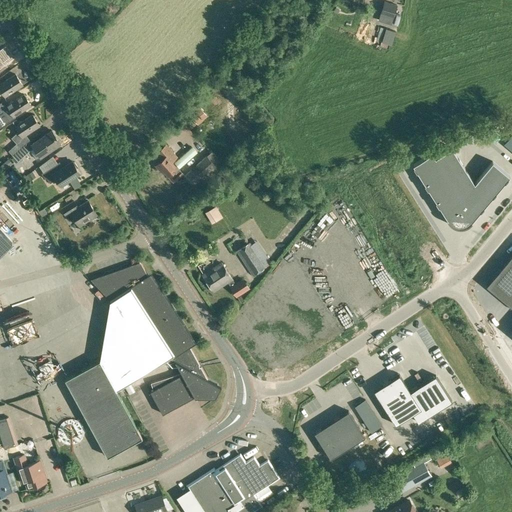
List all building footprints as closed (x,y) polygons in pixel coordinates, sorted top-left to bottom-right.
[(385,7),(384,23),(397,24),(398,8),(385,7)] [(389,29),(385,47),(395,49),(399,31),(389,29)] [(5,44),(0,47),(0,66),(14,57),(5,44)] [(0,94),(3,93),(5,95),(22,84),(15,74),(1,83),(0,82),(0,94)] [(0,126),(7,123),(15,117),(14,115),(31,105),(24,94),(8,104),(1,109),(0,107),(0,126)] [(198,125),(208,116),(200,107),(190,116),(198,125)] [(19,131),(11,138),(16,143),(25,134),(39,125),(32,114),(19,123),(17,119),(13,122),(15,125),(19,131)] [(32,144),(34,147),(40,156),(60,143),(52,131),(32,144)] [(34,147),(32,144),(30,140),(20,148),(12,155),(18,161),(34,147)] [(8,151),(12,155),(20,148),(16,143),(8,151)] [(184,174),(177,167),(172,161),(178,156),(167,143),(156,152),(162,159),(155,164),(161,171),(163,170),(168,176),(167,176),(173,182),(184,174)] [(432,152),(413,164),(448,220),(449,221),(450,222),(451,223),(452,224),(454,225),(455,225),(456,226),(458,226),(459,226),(461,226),(462,226),(463,226),(465,225),(466,225),(467,224),(468,224),(469,223),(470,222),(471,222),(510,175),(492,161),(474,182),(451,147),(435,157),(432,152)] [(197,190),(220,169),(207,155),(184,175),(197,190)] [(0,168),(3,171),(13,163),(9,158),(0,165),(0,168)] [(81,173),(72,160),(63,166),(59,161),(41,172),(45,179),(46,178),(50,183),(55,179),(60,187),(81,173)] [(96,215),(88,201),(78,207),(74,201),(61,209),(65,215),(71,212),(79,225),(96,215)] [(221,207),(210,212),(216,223),(227,218),(221,207)] [(0,227),(0,251),(12,240),(0,227)] [(250,242),(236,251),(253,276),(266,267),(271,264),(265,254),(264,254),(260,257),(252,245),(251,244),(250,242)] [(511,254),(486,285),(511,307),(511,254)] [(191,363),(199,363),(190,346),(196,342),(156,280),(151,283),(140,262),(90,279),(110,300),(129,287),(131,286),(175,355),(166,361),(165,360),(171,367),(180,366),(191,365),(191,363)] [(236,296),(249,288),(243,279),(236,283),(222,262),(202,275),(214,292),(228,283),(236,296)] [(133,442),(142,437),(100,360),(65,379),(102,447),(111,458),(132,441),(133,442)] [(180,366),(181,372),(150,383),(153,389),(150,391),(162,414),(196,395),(203,396),(203,397),(213,397),(214,397),(217,385),(216,384),(207,379),(199,363),(191,363),(191,365),(180,366)] [(390,380),(374,390),(395,424),(413,413),(418,422),(451,400),(435,375),(410,391),(399,374),(390,380)] [(129,385),(134,396),(140,393),(135,382),(129,385)] [(364,434),(348,409),(314,430),(331,455),(364,434)] [(0,433),(5,449),(16,445),(18,444),(9,416),(0,418),(0,433)] [(480,436),(476,430),(472,433),(476,439),(480,436)] [(451,461),(445,450),(435,456),(441,467),(451,461)] [(27,465),(24,454),(14,458),(22,482),(25,481),(27,488),(47,481),(40,460),(27,465)] [(189,488),(176,496),(186,511),(251,511),(253,511),(263,504),(255,492),(278,477),(267,460),(259,466),(253,457),(245,463),(240,454),(215,470),(213,468),(187,485),(189,488)] [(415,466),(423,462),(424,462),(431,458),(428,454),(417,461),(413,463),(415,466)] [(12,490),(3,462),(0,462),(0,496),(1,496),(3,495),(4,495),(4,494),(5,492),(12,490)] [(381,503),(386,500),(431,475),(424,462),(379,486),(374,489),(381,503)] [(137,511),(162,511),(167,511),(161,495),(135,505),(137,511)] [(415,511),(409,500),(387,511),(415,511)]
